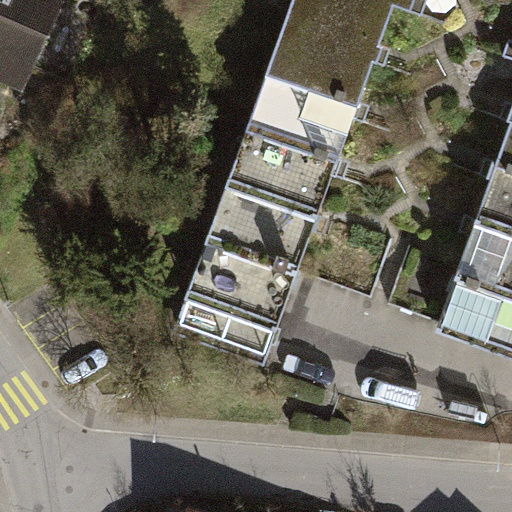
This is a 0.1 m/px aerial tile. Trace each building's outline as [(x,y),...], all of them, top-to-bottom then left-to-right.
[(0,0),(0,68),(24,81),(61,11),(39,0),(0,0)] [(287,0),(244,124),(336,156),(390,2),(410,10),(413,0),(287,0)] [(511,116),(478,211),(511,223),(511,116)] [(336,156),(244,124),(223,183),(315,215),(336,156)] [(223,183),(201,243),(294,276),(315,215),(223,183)] [(511,223),(478,211),(454,275),(511,296),(511,223)] [(201,243),(181,300),(273,333),(294,276),(201,243)] [(511,296),(454,275),(433,334),(511,362),(511,296)] [(273,333),(181,300),(170,332),(262,365),(273,333)] [(190,511),(242,511),(195,496),(190,511)]
